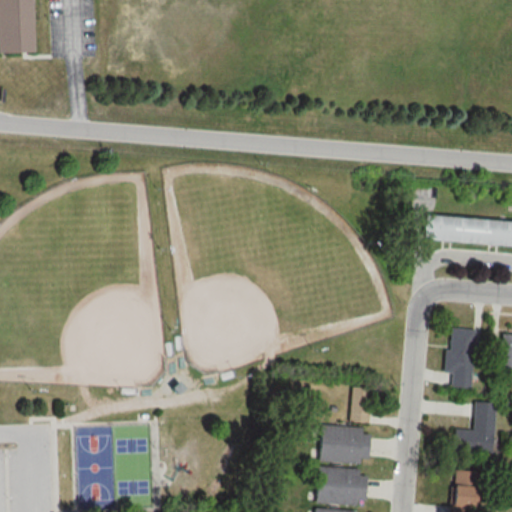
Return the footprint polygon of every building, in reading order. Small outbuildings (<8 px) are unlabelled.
[(511,243),(511,218),(419,213),(418,239),(511,243)] [(445,386),(465,387),(468,328),(442,327),(440,371),(446,371),(445,386)] [(511,332),(496,333),(496,369),(511,369),(511,332)] [(468,400),(468,428),(449,428),(449,452),(489,452),(489,400),(468,400)] [(357,462),(359,427),(315,424),(314,460),(357,462)] [(449,467),(446,507),(474,510),(478,469),(449,467)] [(311,502),(358,504),(360,470),(312,468),(311,502)]
